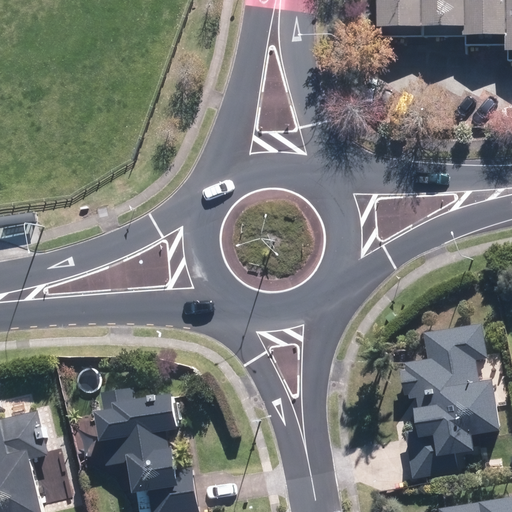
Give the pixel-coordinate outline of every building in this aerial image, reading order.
[(511,0),(385,0),(386,26),(434,26),(475,26),(475,34),(511,34),(511,0)] [(510,429),(505,377),(488,379),(486,361),(496,360),(493,321),(433,327),(436,359),(409,361),(412,397),(429,396),(434,443),(412,445),(415,476),(450,473),(448,455),(489,451),(487,431),(510,429)] [(111,404),(103,405),(111,466),(135,463),(141,511),(176,511),(203,508),(198,466),(190,467),(185,427),(189,426),(185,392),(144,397),(143,386),(110,390),(111,404)] [(0,511),(53,511),(39,452),(53,449),(43,410),(15,417),(12,407),(0,409),(0,511)] [(511,511),(511,497),(445,506),(446,511),(511,511)]
